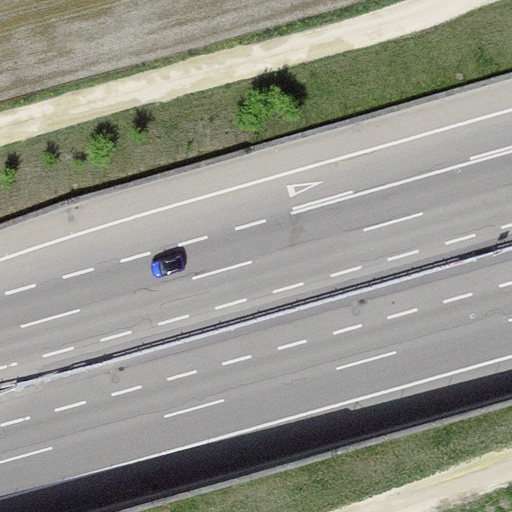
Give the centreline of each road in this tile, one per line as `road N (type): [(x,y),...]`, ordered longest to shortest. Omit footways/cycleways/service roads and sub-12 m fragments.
road 1 (motorway): [(0,465),(511,317)]
road 2 (motorway): [(511,190),(0,335)]
road 3 (track): [(454,0),(0,124)]
road 4 (track): [(355,511),(511,464)]
